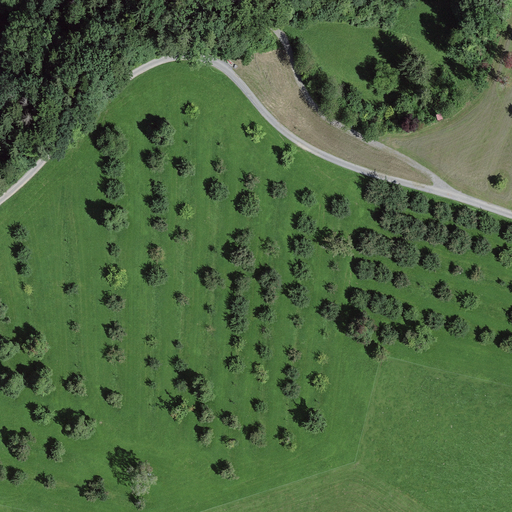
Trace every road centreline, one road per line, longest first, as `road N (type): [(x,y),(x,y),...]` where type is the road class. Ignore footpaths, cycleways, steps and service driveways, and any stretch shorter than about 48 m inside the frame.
road 1 (track): [(447,193),(335,159),(286,133),(227,69),(205,56),(174,56),(98,100),(0,200)]
road 2 (track): [(511,214),(447,193),(312,104),(262,19),(237,0)]
